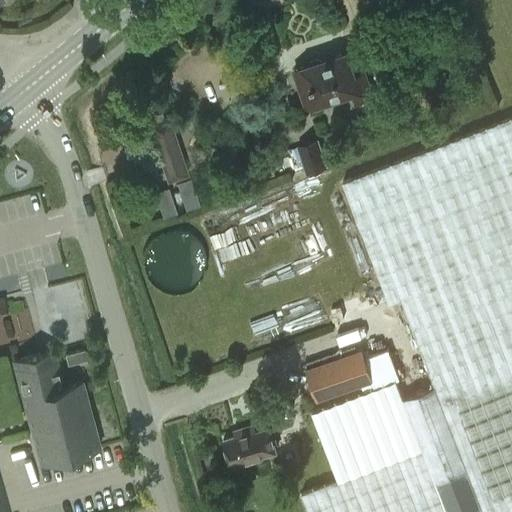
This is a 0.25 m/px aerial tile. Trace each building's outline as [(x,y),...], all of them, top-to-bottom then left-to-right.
[(353,90),(357,102),(373,97),(365,72),(354,75),(347,51),(294,68),(305,105),(353,90)] [(388,302),(400,297),(434,385),(403,397),(437,487),(431,489),(436,501),(442,499),(446,511),(511,511),(511,114),(342,180),(388,302)] [(188,177),(169,120),(148,127),(166,184),(188,177)] [(318,138),(296,145),(305,173),(327,165),(318,138)] [(8,299),(0,299),(0,338),(12,337),(8,299)] [(65,352),(68,363),(88,358),(86,347),(65,352)] [(305,368),(315,398),(372,378),(361,348),(305,368)] [(12,362),(39,462),(97,446),(80,382),(61,387),(51,351),(12,362)] [(224,439),(232,465),(263,455),(262,452),(276,447),(270,426),(256,431),(254,424),(233,430),(235,436),(224,439)]
